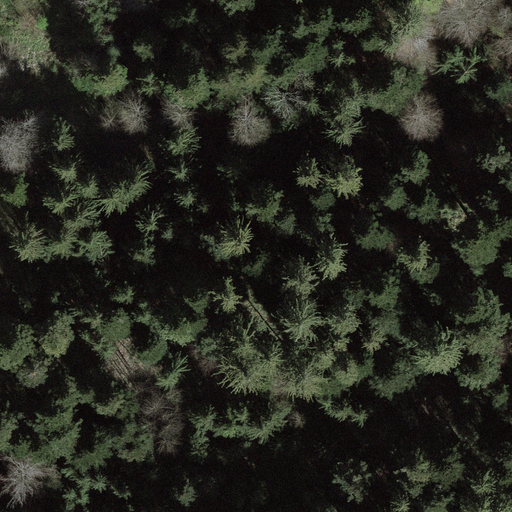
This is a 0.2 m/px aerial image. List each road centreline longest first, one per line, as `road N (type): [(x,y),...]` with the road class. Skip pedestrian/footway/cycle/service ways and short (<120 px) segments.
road 1 (track): [(0,115),(424,37),(440,0)]
road 2 (track): [(424,37),(424,82),(502,286)]
